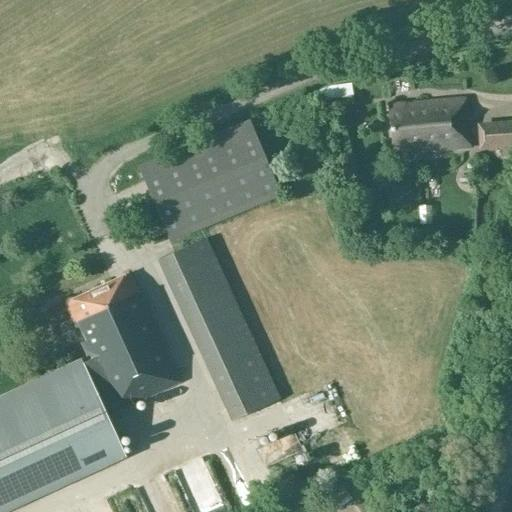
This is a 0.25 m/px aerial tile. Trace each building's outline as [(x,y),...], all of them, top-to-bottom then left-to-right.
[(405,76),(388,79),(391,95),(408,91),(405,76)] [(332,88),(315,94),(319,104),(334,99),(352,97),(350,85),(332,88)] [(468,116),(466,98),(388,106),(393,151),(423,148),(423,151),(471,146),(469,130),(463,131),(462,118),(468,116)] [(479,122),(480,151),(500,150),(501,158),(511,157),(511,120),(505,121),(479,122)] [(249,121),(138,168),(169,242),(280,195),(249,121)] [(205,239),(158,261),(232,421),(279,400),(205,239)] [(66,304),(92,360),(0,402),(0,511),(6,511),(125,456),(107,419),(116,412),(180,382),(129,274),(66,304)] [(306,388),(319,413),(338,403),(325,379),(306,388)] [(335,508),(349,495),(342,487),(328,500),(335,508)] [(143,503),(147,511),(174,511),(164,492),(143,503)]
